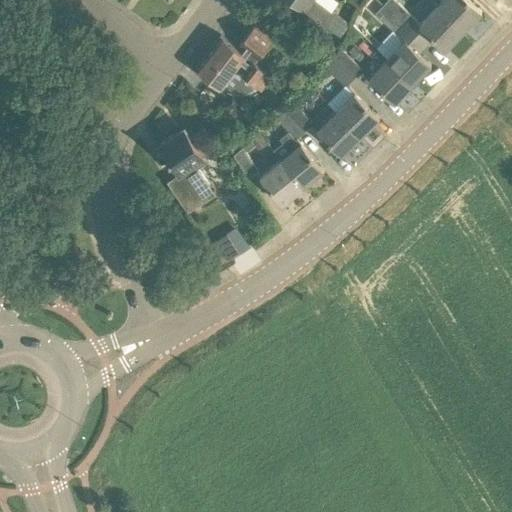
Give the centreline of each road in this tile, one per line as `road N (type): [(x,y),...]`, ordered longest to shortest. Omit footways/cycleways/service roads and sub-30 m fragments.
road 1 (tertiary): [(158,338),(269,277),(331,231),(511,51)]
road 2 (residential): [(158,338),(104,207),(106,163),(167,64)]
